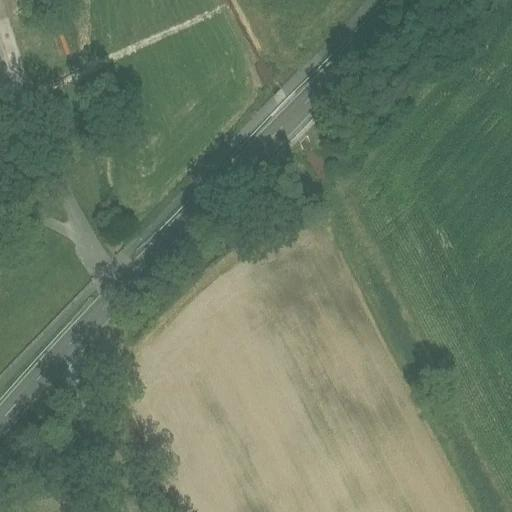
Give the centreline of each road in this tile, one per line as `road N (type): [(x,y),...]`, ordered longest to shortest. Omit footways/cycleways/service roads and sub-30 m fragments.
road 1 (tertiary): [(405,0),(0,418)]
road 2 (track): [(117,511),(53,362)]
